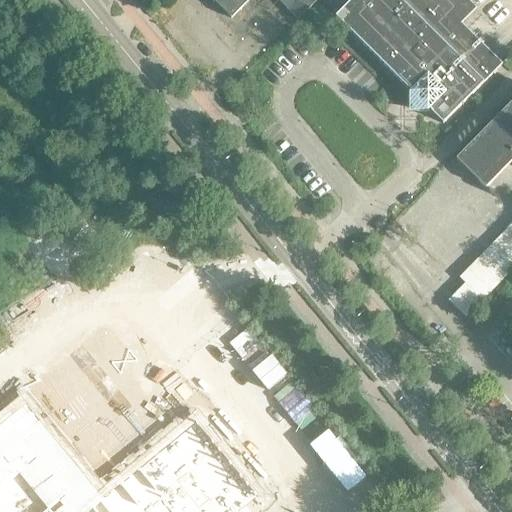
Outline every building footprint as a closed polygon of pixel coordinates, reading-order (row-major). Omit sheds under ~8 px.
[(212,0),(233,20),(252,0),(278,0),(298,19),(316,0),(212,0)] [(428,111),(442,124),(501,64),(461,24),(476,9),(467,0),(356,0),(337,19),(409,92),(408,93),(408,103),(410,101),(419,110),(417,112),(427,112),(428,111)] [(511,101),(455,158),(484,187),(511,159),(511,101)] [(442,177),(374,246),(408,280),(442,245),(434,237),(468,202),(442,177)] [(60,511),(0,437),(0,511),(281,511),(222,439),(132,511),(60,511)]
